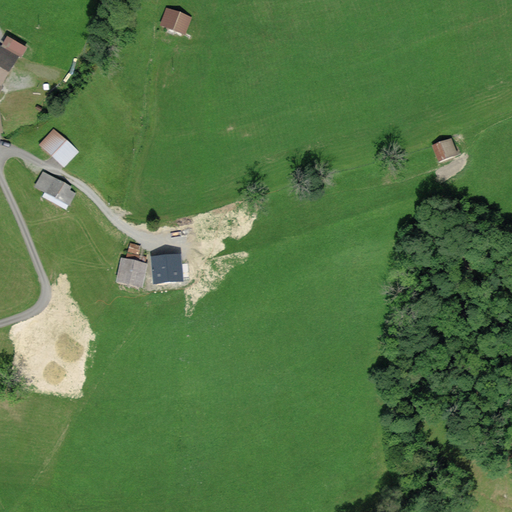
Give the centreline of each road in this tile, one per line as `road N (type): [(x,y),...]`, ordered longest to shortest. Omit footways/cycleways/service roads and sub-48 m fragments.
road 1 (track): [(0,324),(33,312),(46,290),(0,175)]
road 2 (track): [(46,168),(140,235),(162,239),(168,229)]
